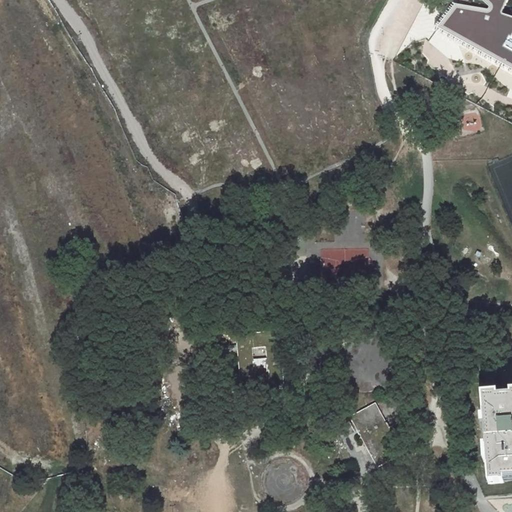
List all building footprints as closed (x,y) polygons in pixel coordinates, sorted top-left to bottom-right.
[(511,70),(511,0),(470,0),(485,16),(453,8),(436,28),(511,70)] [(208,88),(219,85),(217,78),(206,82),(208,88)] [(365,129),(357,132),(362,144),(369,141),(365,129)] [(288,176),(297,175),(296,164),(287,166),(288,176)] [(254,378),(268,378),(268,359),(255,359),(254,378)] [(511,393),(511,394),(511,398),(497,398),(497,395),(482,396),(489,484),(504,483),(504,480),(511,479),(511,393)]
